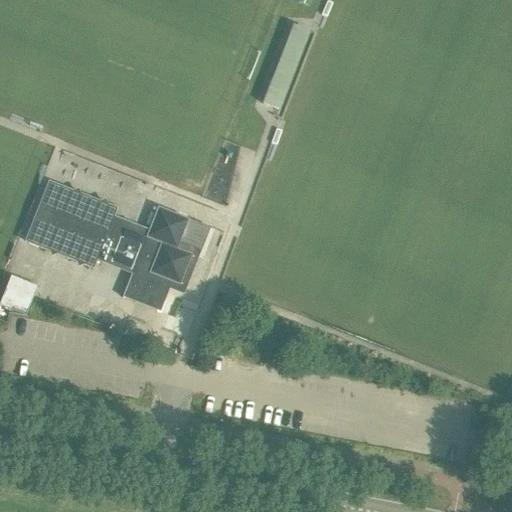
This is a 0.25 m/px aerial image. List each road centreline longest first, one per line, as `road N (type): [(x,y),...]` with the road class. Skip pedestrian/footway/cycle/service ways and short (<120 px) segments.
road 1 (secondary): [(365,511),(159,471)]
road 2 (secondary): [(159,471),(0,441)]
